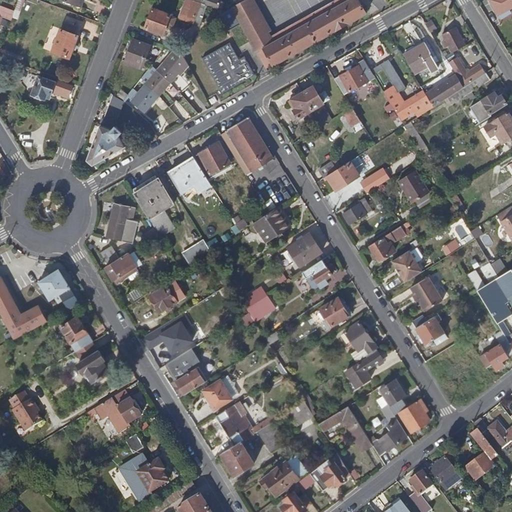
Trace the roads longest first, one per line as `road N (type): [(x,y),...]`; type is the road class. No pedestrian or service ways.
road 1 (residential): [(453,429),(253,96)]
road 2 (residential): [(235,511),(64,241)]
road 3 (residential): [(78,193),(253,96)]
road 4 (residential): [(253,96),(426,0)]
road 5 (residential): [(57,177),(125,0)]
road 6 (residential): [(453,429),(345,511)]
